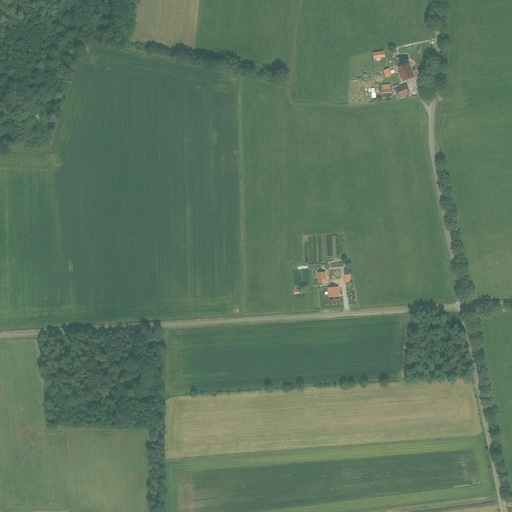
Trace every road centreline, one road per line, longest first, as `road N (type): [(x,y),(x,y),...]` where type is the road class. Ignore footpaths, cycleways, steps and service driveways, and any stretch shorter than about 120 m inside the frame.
road 1 (unclassified): [(0,335),(462,306)]
road 2 (unclassified): [(462,306),(430,141),(437,0)]
road 3 (unclassified): [(504,511),(462,306)]
